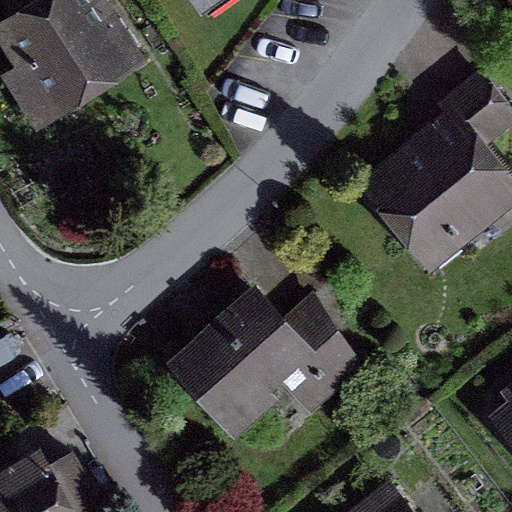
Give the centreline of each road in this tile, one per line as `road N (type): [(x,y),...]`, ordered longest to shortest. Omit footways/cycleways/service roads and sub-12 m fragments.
road 1 (residential): [(399,0),(246,185),(159,266),(53,334)]
road 2 (residential): [(53,334),(156,511)]
